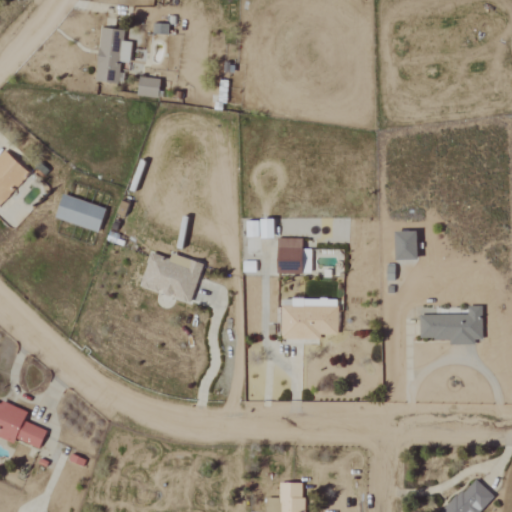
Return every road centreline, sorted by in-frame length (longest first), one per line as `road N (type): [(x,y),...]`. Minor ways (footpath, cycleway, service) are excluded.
road 1 (track): [(0,304),(52,354),(152,414),(272,425),(511,427)]
road 2 (track): [(503,427),(493,376),(477,360),(457,356),(421,373),(412,422)]
road 3 (track): [(263,424),(272,359),(295,371),(294,424)]
road 4 (track): [(511,433),(502,455),(485,465),(432,489),(391,492)]
road 5 (track): [(27,330),(11,372),(20,396),(46,397),(72,366)]
road 6 (track): [(198,418),(222,299)]
